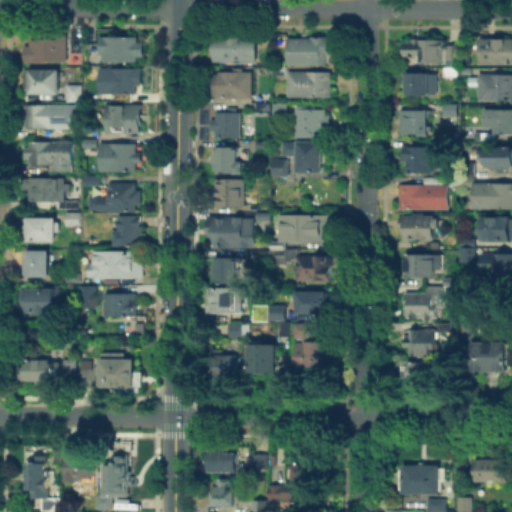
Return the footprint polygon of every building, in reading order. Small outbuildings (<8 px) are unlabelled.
[(214,60),(214,35),(257,36),(257,60),(214,60)] [(32,61),(26,61),(26,48),(32,48),(32,39),(68,39),(68,61),(32,61)] [(138,40),(138,45),(145,46),(145,57),(138,57),(138,63),(102,62),(102,40),(138,40)] [(288,65),(288,40),(331,41),(331,65),(288,65)] [(483,40),(511,40),(511,66),(482,66),(483,40)] [(445,56),(445,64),(420,64),(420,56),(408,56),(408,42),(445,42),(445,56)] [(450,67),(450,50),(460,50),(460,67),(450,67)] [(465,77),(465,68),(481,68),(481,77),(465,77)] [(276,77),(277,69),(285,69),(285,77),(276,77)] [(137,94),(102,94),(102,70),(142,70),(142,85),(137,85),(137,94)] [(26,96),(26,71),(61,71),(60,96),(26,96)] [(292,98),(292,72),(333,72),(333,98),(292,98)] [(218,100),(218,74),(258,74),(258,101),(218,100)] [(407,97),(407,75),(432,75),(432,97),(407,97)] [(511,101),(481,101),(481,77),(511,77),(511,101)] [(83,88),(83,103),(69,103),(69,88),(83,88)] [(260,113),(260,104),(271,104),(271,113),(260,113)] [(108,106),(142,106),(142,135),(108,135),(108,106)] [(273,116),(274,106),(286,106),(286,116),(273,116)] [(26,131),(26,107),(75,107),(75,131),(26,131)] [(298,138),(298,111),(328,111),(328,138),(298,138)] [(511,132),(489,132),(490,111),(511,111),(511,132)] [(241,113),(241,140),(215,140),(215,112),(241,113)] [(432,112),(432,135),(403,135),(403,112),(432,112)] [(74,165),(74,172),(53,172),(53,164),(28,164),(28,142),(74,143),(74,165)] [(85,142),(98,142),(98,150),(85,149),(85,142)] [(324,159),(324,174),(300,174),(300,158),(286,158),(286,144),(325,144),(324,159)] [(102,146),(140,146),(140,173),(102,173),(102,146)] [(240,148),(240,161),(245,161),(245,175),(217,175),(217,148),(240,148)] [(434,150),(434,174),(406,174),(406,150),(434,150)] [(511,168),(486,168),(487,150),(511,150),(511,168)] [(290,161),(290,178),(275,178),(275,161),(290,161)] [(475,190),(461,190),(461,165),(476,165),(476,185),(511,185),(511,210),(474,210),(475,190)] [(69,179),(69,196),(80,196),(80,208),(60,208),(60,202),(30,202),(30,179),(69,179)] [(398,184),(433,184),(433,180),(451,180),(451,212),(398,212),(398,184)] [(246,182),(246,208),(217,208),(217,182),(246,182)] [(136,184),(136,191),(142,191),(142,206),(136,206),(136,210),(92,210),(92,199),(111,199),(111,184),(136,184)] [(64,211),(64,224),(79,224),(79,211),(64,211)] [(282,241),(282,218),(333,219),(333,241),(282,241)] [(407,242),(407,218),(436,218),(436,242),(407,242)] [(114,244),(114,220),(143,220),(143,244),(114,244)] [(213,220),(253,221),(253,248),(213,248),(213,220)] [(511,220),(511,242),(486,242),(486,220),(511,220)] [(24,221),(57,221),(57,242),(24,242),(24,221)] [(478,242),(478,263),(464,263),(464,241),(478,242)] [(27,253),(51,253),(51,278),(27,277),(27,253)] [(98,277),(98,253),(136,253),(136,277),(98,277)] [(275,267),(275,255),(287,255),(287,267),(275,267)] [(511,257),(511,281),(487,281),(487,257),(511,257)] [(300,258),(332,259),(332,282),(300,282),(300,258)] [(409,259),(439,259),(439,279),(409,279),(409,259)] [(216,261),(238,261),(238,283),(216,283),(216,261)] [(447,287),(447,278),(458,278),(458,287),(447,287)] [(98,288),(98,297),(85,297),(85,288),(98,288)] [(437,320),(406,320),(406,295),(427,295),(427,288),(446,288),(446,305),(437,305),(437,320)] [(24,290),(61,290),(61,312),(24,312),(24,290)] [(209,291),(248,291),(248,314),(209,314),(209,291)] [(334,295),(334,315),(298,315),(298,295),(334,295)] [(108,296),(140,296),(140,317),(108,317),(108,296)] [(273,304),(289,304),(288,320),(273,320),(273,304)] [(256,305),(272,305),(272,322),(256,321),(256,305)] [(245,326),(245,339),(233,338),(233,326),(245,326)] [(278,338),(278,326),(293,326),(293,338),(278,338)] [(299,338),(299,326),(312,326),(312,338),(299,338)] [(407,358),(407,333),(438,333),(438,358),(407,358)] [(295,374),(295,343),(333,344),(333,374),(295,374)] [(511,372),(475,372),(475,347),(511,347),(511,372)] [(251,373),(251,349),(281,349),(281,373),(251,373)] [(212,385),(212,355),(241,355),(241,385),(212,385)] [(27,380),(27,359),(62,359),(62,380),(27,380)] [(138,360),(138,373),(146,373),(146,388),(104,388),(104,360),(138,360)] [(412,385),(412,365),(438,365),(438,385),(412,385)] [(69,376),(69,366),(78,366),(78,376),(69,376)] [(84,384),(84,373),(94,373),(94,384),(84,384)] [(209,471),(208,448),(221,448),(221,445),(230,445),(230,451),(238,451),(238,462),(244,462),(244,471),(209,471)] [(70,479),(70,451),(94,451),(94,479),(70,479)] [(252,451),(267,451),(268,467),(252,467),(252,451)] [(109,491),(109,459),(130,459),(130,491),(109,491)] [(287,497),(287,480),(292,480),(292,461),(310,461),(310,480),(316,480),(316,497),(287,497)] [(481,463),(511,463),(511,484),(481,484),(481,463)] [(52,489),(52,496),(35,496),(35,489),(32,489),(32,465),(52,465),(52,489)] [(403,470),(424,470),(424,468),(446,468),(446,495),(403,494),(403,470)] [(230,477),(230,487),(236,487),(236,505),(212,504),(212,487),(216,487),(216,476),(230,477)] [(284,483),(284,498),(269,498),(269,483),(284,483)] [(101,509),(101,497),(114,497),(114,509),(101,509)] [(464,511),(464,497),(473,497),(473,511),(464,511)] [(267,498),(268,510),(253,510),(253,498),(267,498)] [(431,511),(431,501),(448,501),(448,511),(431,511)]
